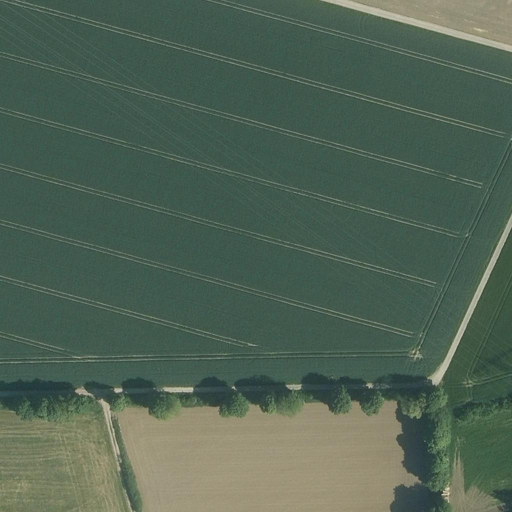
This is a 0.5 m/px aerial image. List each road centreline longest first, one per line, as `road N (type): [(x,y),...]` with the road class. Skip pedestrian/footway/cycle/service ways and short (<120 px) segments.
road 1 (unclassified): [(0,394),(429,383),(446,365),(511,220)]
road 2 (track): [(337,0),(511,48)]
road 3 (track): [(101,392),(134,511)]
